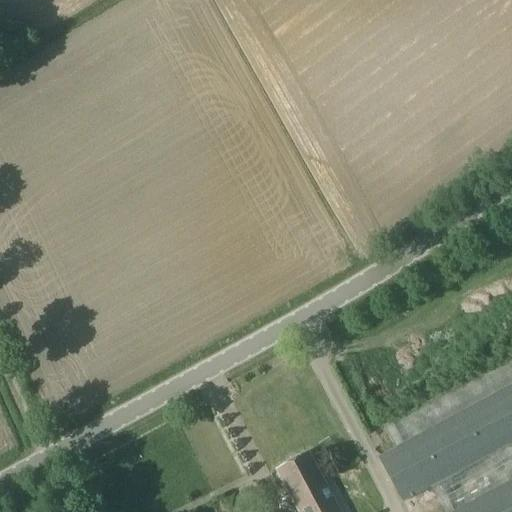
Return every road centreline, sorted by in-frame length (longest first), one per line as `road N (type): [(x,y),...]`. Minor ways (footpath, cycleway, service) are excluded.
road 1 (unclassified): [(42,465),(301,322),(511,185)]
road 2 (unknown): [(301,322),(401,511)]
